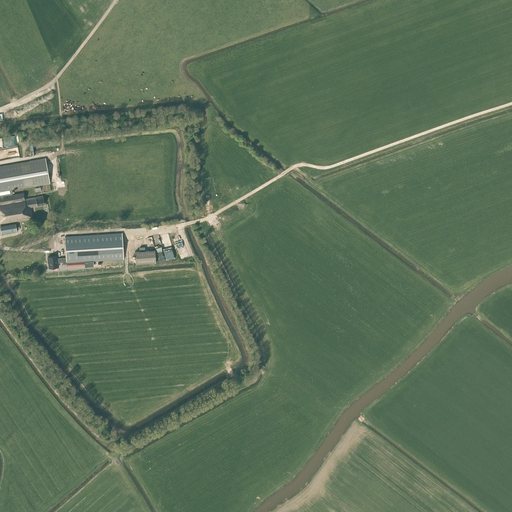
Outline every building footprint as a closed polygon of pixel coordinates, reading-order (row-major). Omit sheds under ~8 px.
[(4,159),(20,157),(18,146),(3,148),(4,159)] [(33,186),(49,183),(45,158),(0,166),(0,223),(32,218),(30,207),(44,204),(42,196),(25,199),(23,193),(12,195),(11,190),(33,186)] [(218,196),(233,198),(235,183),(220,180),(218,196)] [(0,228),(1,234),(11,233),(17,232),(15,224),(0,226),(0,228)] [(123,259),(122,233),(65,237),(66,258),(57,258),(57,256),(47,257),(48,261),(49,268),(57,267),(57,263),(62,262),(62,264),(66,264),(66,262),(123,259)] [(135,263),(155,262),(154,250),(135,252),(135,263)]
